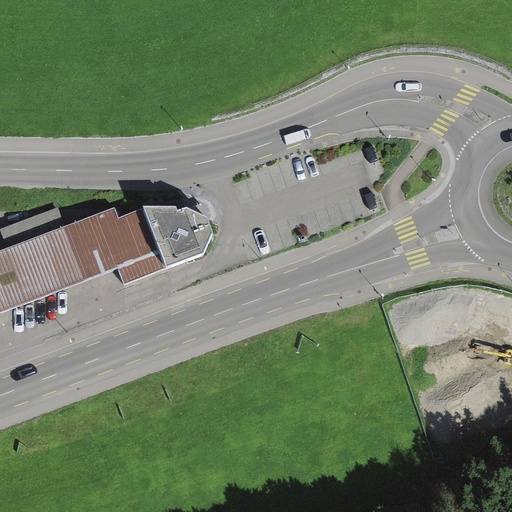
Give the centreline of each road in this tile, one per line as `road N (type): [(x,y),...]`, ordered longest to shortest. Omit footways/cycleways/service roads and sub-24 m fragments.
road 1 (tertiary): [(494,137),(455,107),(393,98),(201,163),(0,169)]
road 2 (primary): [(475,226),(0,396)]
